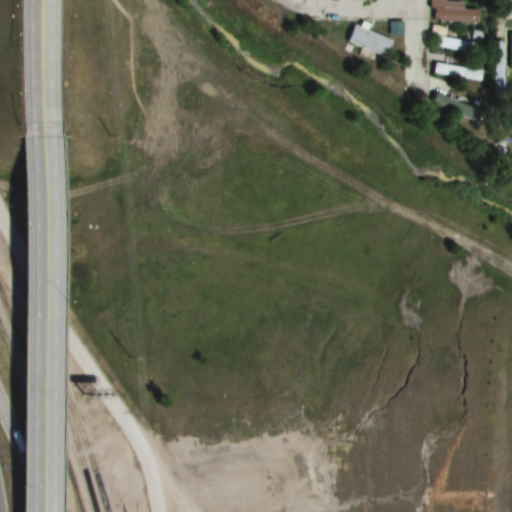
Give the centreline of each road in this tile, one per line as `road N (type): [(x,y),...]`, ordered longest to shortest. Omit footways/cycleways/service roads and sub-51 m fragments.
road 1 (primary): [(52,135),(46,511)]
road 2 (primary): [(48,0),(52,135)]
